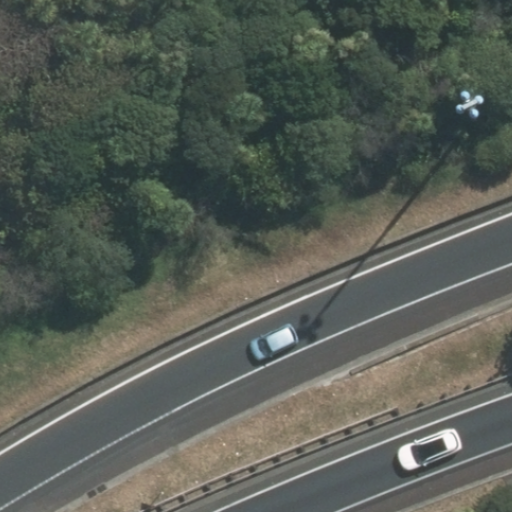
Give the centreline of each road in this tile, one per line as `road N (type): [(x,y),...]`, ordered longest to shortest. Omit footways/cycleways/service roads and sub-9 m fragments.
road 1 (motorway): [(511,233),(433,261),(143,395),(0,481)]
road 2 (motorway): [(511,412),(265,511)]
